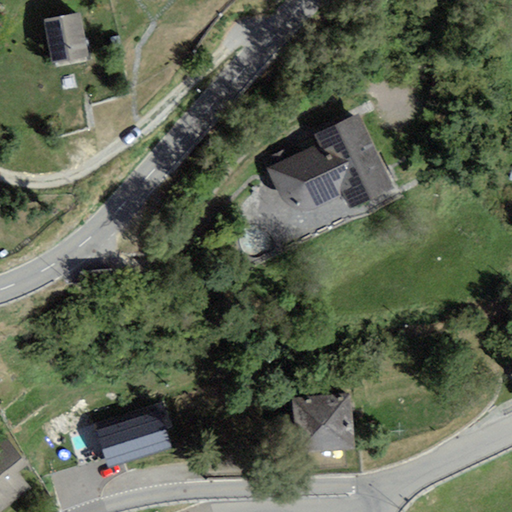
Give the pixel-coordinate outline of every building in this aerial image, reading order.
[(100,65),(88,16),(53,24),(65,73),(100,65)] [(334,150),(281,173),(297,211),(354,186),(363,206),(401,190),(372,122),(330,140),(334,150)] [(299,445),(352,443),(350,389),(297,391),(299,445)] [(159,405),(96,427),(107,461),(170,439),(159,405)] [(4,433),(0,436),(0,509),(31,484),(19,469),(28,461),(4,433)]
